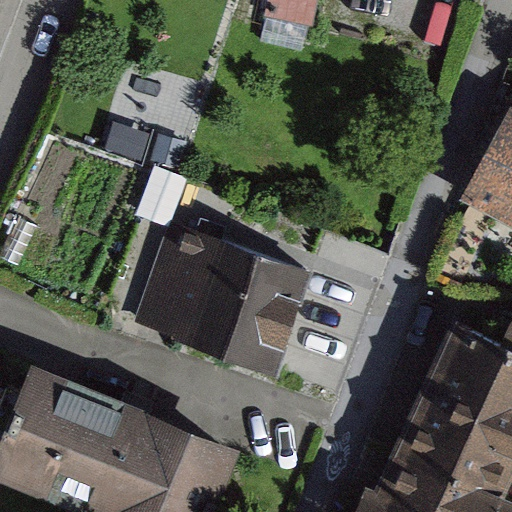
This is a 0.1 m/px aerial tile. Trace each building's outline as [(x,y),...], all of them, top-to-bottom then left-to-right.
[(311,30),(318,0),(270,0),(266,20),(311,30)] [(511,114),(459,206),(511,234),(511,114)] [(310,280),(169,230),(128,334),(273,387),(310,280)] [(511,360),(452,331),(365,511),(511,511),(507,510),(511,499),(511,360)] [(15,405),(0,396),(0,496),(38,511),(218,511),(238,460),(26,377),(15,405)]
